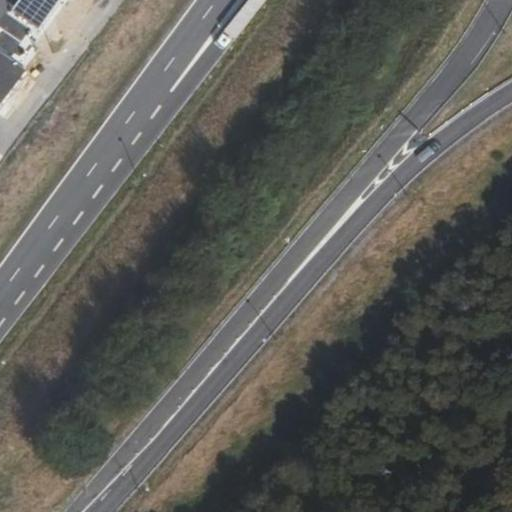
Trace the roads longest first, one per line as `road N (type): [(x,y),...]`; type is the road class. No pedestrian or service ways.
road 1 (tertiary): [(103,511),(419,147)]
road 2 (tertiary): [(260,0),(166,115),(74,196)]
road 3 (secondary): [(219,0),(74,196)]
road 4 (tertiary): [(419,147),(482,69),(511,12)]
road 5 (secondary): [(74,196),(0,299)]
